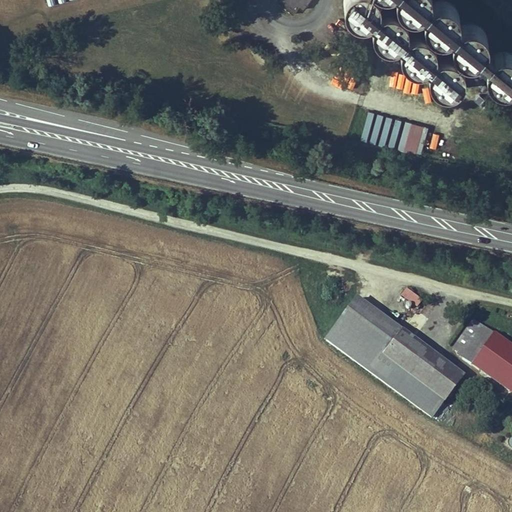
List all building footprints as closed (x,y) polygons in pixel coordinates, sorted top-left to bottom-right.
[(286,0),(284,3),(287,11),(284,14),(297,23),(302,16),(307,19),(317,5),(311,0),(286,0)] [(347,0),(347,1),(346,2),(346,4),(346,6),(346,8),(346,9),(346,11),(347,13),(348,16),(349,17),(350,19),(351,19),(352,20),(353,21),(354,22),(356,23),(357,24),(359,25),(362,25),(364,25),(366,25),(368,25),(369,25),(371,24),(372,24),(374,23),(375,22),(377,21),(377,20),(378,20),(378,19),(379,18),(380,17),(380,16),(381,16),(381,15),(382,12),(383,10),(383,9),(383,7),(383,6),(383,4),(383,3),(382,1),(381,0),(347,0)] [(399,0),(399,1),(400,4),(401,7),(403,9),(405,12),(407,14),(410,15),(413,17),(416,17),(419,17),(422,17),(425,16),(428,14),(430,12),(433,9),(434,7),(435,4),(436,1),(436,0),(399,0)] [(448,4),(446,4),(445,4),(443,4),(442,4),(441,5),(440,5),(438,6),(437,6),(436,7),(435,7),(434,8),(433,9),(430,12),(430,13),(430,14),(429,16),(429,17),(428,18),(428,19),(428,21),(428,22),(428,23),(428,25),(428,26),(428,27),(429,29),(429,30),(430,31),(430,32),(431,33),(432,34),(432,35),(433,36),(434,37),(435,37),(436,38),(437,38),(438,39),(439,40),(440,40),(441,40),(442,41),(443,41),(444,41),(446,41),(447,41),(448,41),(450,41),(451,40),(452,40),(454,39),(455,39),(456,38),(457,38),(457,37),(458,37),(463,30),(463,29),(464,29),(464,28),(464,27),(464,26),(464,24),(465,23),(465,22),(465,21),(464,19),(464,17),(463,16),(463,15),(463,14),(462,12),(461,11),(460,10),(459,9),(458,8),(457,8),(456,7),(455,6),(454,6),(453,5),(452,5),(451,5),(450,4),(448,4)] [(409,20),(407,17),(405,15),(403,13),(400,12),(397,11),(394,11),(391,11),(388,12),(385,13),(382,14),(376,22),(375,25),(375,28),(375,31),(375,34),(377,37),(378,40),(380,42),(383,44),(385,46),(388,47),(391,48),(394,48),(398,47),(401,46),(403,45),(406,43),(409,40),(410,37),(411,34),(412,31),(412,28),(411,25),(410,22),(409,20)] [(477,26),(475,25),(473,25),(472,26),(470,26),(469,26),(468,27),(467,27),(466,28),(465,28),(464,29),(463,29),(463,30),(458,37),(458,38),(457,39),(457,40),(457,41),(457,43),(457,45),(457,47),(457,49),(458,50),(458,52),(460,54),(461,56),(462,57),(464,58),(465,59),(467,60),(469,61),(471,62),(472,62),(474,62),(475,62),(477,62),(478,62),(480,62),(482,61),(483,61),(484,60),(485,60),(485,59),(486,59),(487,58),(488,57),(489,56),(490,55),(491,53),(492,52),(492,51),(493,49),(493,48),(493,46),(494,44),(494,43),(493,41),(493,40),(493,38),(492,36),(491,34),(490,33),(489,32),(488,30),(486,29),(485,28),(483,27),(482,27),(481,26),(479,26),(477,26)] [(424,35),(422,35),(421,35),(420,35),(418,35),(416,36),(414,37),(413,38),(412,38),(410,39),(409,40),(408,41),(407,42),(407,43),(406,44),(405,46),(404,48),(404,50),(403,52),(403,53),(403,55),(404,57),(404,59),(404,60),(405,62),(406,63),(407,65),(409,67),(410,69),(413,70),(414,71),(417,72),(418,72),(420,72),(421,73),(422,73),(423,73),(424,73),(426,72),(427,72),(429,71),(431,70),(433,69),(440,60),(440,59),(441,58),(441,56),(441,54),(441,53),(441,50),(440,48),(439,46),(437,43),(436,41),(435,40),(433,38),(431,37),(428,36),(426,35),(424,35)] [(511,54),(510,54),(508,55),(505,55),(503,56),(501,57),(499,59),(497,60),(497,61),(496,62),(495,63),(495,64),(494,65),(494,66),(493,67),(493,68),(493,69),(493,70),(492,70),(492,71),(492,72),(492,73),(492,74),(492,75),(492,76),(493,77),(493,79),(493,80),(494,82),(495,83),(496,85),(497,86),(498,87),(500,89),(501,90),(503,90),(504,91),(506,92),(508,92),(509,93),(511,93),(511,92),(511,54)] [(497,61),(490,55),(489,56),(488,57),(487,58),(486,59),(485,59),(485,60),(484,60),(483,61),(493,70),(493,69),(493,68),(493,67),(494,66),(494,65),(495,64),(495,63),(496,62),(497,61)] [(452,57),(450,57),(449,57),(447,57),(446,58),(445,58),(444,58),(443,59),(442,59),(441,60),(440,60),(433,69),(432,70),(432,71),(432,73),(431,75),(432,77),(432,79),(432,81),(433,82),(433,84),(434,85),(435,86),(436,88),(437,89),(439,91),(441,92),(442,93),(444,93),(446,94),(448,94),(450,94),(451,94),(453,94),(455,94),(457,93),(458,92),(460,92),(461,91),(462,90),(463,89),(465,88),(465,87),(466,85),(467,84),(468,82),(468,80),(469,78),(469,76),(469,75),(469,73),(468,72),(468,70),(468,69),(467,68),(466,67),(465,65),(465,64),(464,63),(463,62),(462,61),(460,60),(459,59),(458,59),(457,59),(456,58),(455,58),(453,57),(452,57)] [(461,91),(466,95),(469,91),(465,87),(465,88),(463,89),(462,90),(461,91)] [(367,111),(360,141),(396,149),(396,150),(421,156),(428,126),(403,120),(403,119),(367,111)] [(403,339),(362,308),(329,351),(433,428),(447,409),(384,362),(403,339)] [(511,354),(472,325),(450,355),(511,400),(511,354)] [(384,362),(447,409),(465,385),(403,339),(384,362)]
